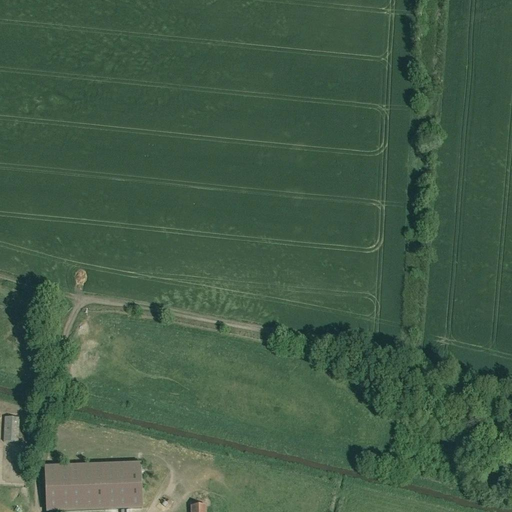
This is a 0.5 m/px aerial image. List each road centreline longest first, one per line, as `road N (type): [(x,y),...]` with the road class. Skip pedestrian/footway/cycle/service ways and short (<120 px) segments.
road 1 (track): [(511,384),(344,337),(67,291),(0,271)]
road 2 (unknown): [(57,511),(58,445),(76,355)]
